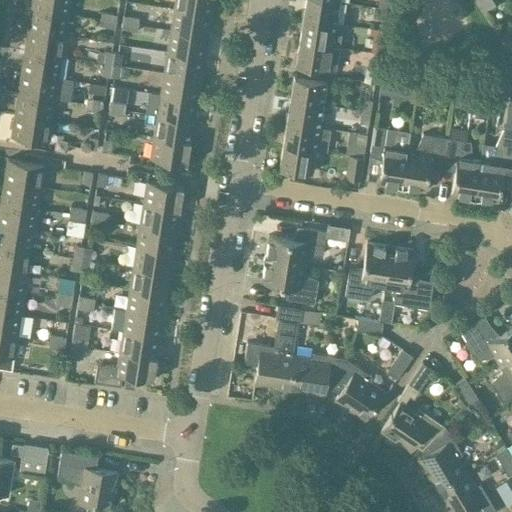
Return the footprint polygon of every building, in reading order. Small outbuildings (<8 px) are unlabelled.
[(32,0),(31,8),(68,13),(70,0),(32,0)] [(175,0),(174,8),(211,14),(212,0),(175,0)] [(335,24),(335,23),(338,1),(332,0),(305,0),(303,18),(335,24)] [(387,0),(378,0),(377,7),(386,8),(387,0)] [(457,0),(430,0),(427,2),(433,15),(430,17),(440,38),(468,24),(457,0)] [(375,19),(384,20),(386,8),(377,7),(375,19)] [(28,29),(65,35),(68,13),(31,8),(28,29)] [(170,30),(207,35),(211,14),(174,8),(170,30)] [(117,14),(101,12),(100,18),(116,21),(117,14)] [(138,18),(123,15),(122,22),(137,24),(138,18)] [(99,24),(115,27),(116,21),(100,18),(99,24)] [(299,41),(339,48),(343,24),(335,23),(335,24),(303,18),(299,41)] [(121,28),(136,30),(137,24),(122,22),(121,28)] [(24,50),(61,56),(65,35),(28,29),(24,50)] [(167,51),(204,57),(207,35),(170,30),(167,51)] [(372,39),(370,52),(379,53),(381,41),(372,39)] [(328,68),(335,69),(339,48),(299,41),(296,64),(328,69),(328,68)] [(24,50),(21,72),(58,77),(61,56),(24,50)] [(114,52),(105,50),(104,62),(112,63),(114,52)] [(167,51),(164,72),(200,78),(204,57),(167,51)] [(122,53),(114,52),(112,63),(120,65),(122,53)] [(368,63),(377,65),(379,53),(370,52),(368,63)] [(112,63),(104,62),(102,75),(111,76),(112,63)] [(120,65),(112,63),(111,76),(119,77),(120,65)] [(21,72),(18,93),(55,99),(58,77),(21,72)] [(164,72),(160,94),(197,99),(200,78),(164,72)] [(294,76),(290,99),(322,104),(326,81),(294,76)] [(145,112),(157,114),(157,115),(194,121),(197,99),(160,94),(148,92),(145,112)] [(18,93),(14,114),(51,120),(55,99),(18,93)] [(103,99),(87,97),(86,104),(102,106),(103,99)] [(372,99),(363,98),(361,110),(370,112),(372,99)] [(290,99),(287,122),(319,127),(322,104),(290,99)] [(126,103),(109,100),(108,107),(125,110),(126,103)] [(85,110),(101,112),(102,106),(86,104),(85,110)] [(107,113),(124,116),(125,110),(108,107),(107,113)] [(359,122),(368,124),(370,112),(361,110),(359,122)] [(11,136),(48,142),(51,120),(14,114),(11,136)] [(153,136),(190,142),(194,121),(157,115),(153,136)] [(319,127),(287,122),(283,144),(315,149),(319,127)] [(383,153),(378,183),(401,187),(408,147),(410,131),(398,129),(374,126),(370,151),(383,153)] [(467,129),(451,126),(449,137),(447,137),(442,163),(456,165),(451,194),(474,198),(481,159),(479,158),(472,157),(470,141),(466,140),(467,129)] [(511,128),(503,127),(495,144),(482,142),(479,158),(481,159),(474,198),(497,202),(500,185),(511,187),(511,128)] [(425,190),(429,161),(442,163),(447,137),(423,133),(416,148),(408,147),(401,187),(425,190)] [(87,148),(96,149),(97,137),(89,136),(87,148)] [(150,158),(187,164),(190,142),(153,136),(150,158)] [(112,139),(103,138),(101,151),(110,152),(112,139)] [(279,167),(311,172),(315,149),(283,144),(279,167)] [(344,177),(360,179),(363,156),(348,154),(344,177)] [(44,164),(7,158),(4,180),(41,186),(44,164)] [(81,182),(90,183),(92,171),(83,170),(81,182)] [(96,184),(105,186),(106,173),(98,172),(96,184)] [(1,202),(37,207),(41,186),(4,180),(1,202)] [(143,202),(180,208),(183,186),(146,180),(143,202)] [(37,207),(1,202),(0,204),(0,223),(34,229),(37,207)] [(176,229),(180,208),(143,202),(139,224),(176,229)] [(86,209),(70,206),(69,213),(85,215),(86,209)] [(92,210),(91,216),(107,218),(108,212),(92,210)] [(68,219),(84,221),(85,215),(69,213),(68,219)] [(90,222),(106,224),(107,218),(91,216),(90,222)] [(34,229),(0,223),(0,245),(30,250),(34,229)] [(136,245),(173,251),(176,229),(139,224),(136,245)] [(268,235),(265,258),(304,264),(306,256),(322,254),(326,230),(300,226),(298,239),(268,235)] [(369,299),(375,283),(384,285),(390,245),(367,242),(362,271),(349,269),(345,295),(369,299)] [(75,244),(73,256),(81,258),(83,245),(75,244)] [(30,250),(0,245),(0,267),(27,271),(30,250)] [(83,245),(81,258),(90,259),(92,247),(83,245)] [(133,266),(169,272),(173,251),(136,245),(133,266)] [(408,279),(413,249),(390,245),(384,285),(392,286),(394,303),(429,308),(433,282),(408,279)] [(73,256),(71,269),(79,270),(81,258),(73,256)] [(81,258),(79,270),(87,271),(90,259),(81,258)] [(318,279),(303,272),(304,264),(265,258),(261,281),(291,286),(289,299),(314,303),(318,279)] [(133,266),(129,288),(166,293),(169,272),(133,266)] [(27,271),(0,267),(0,288),(24,293),(27,271)] [(74,279),(58,277),(55,298),(71,300),(74,279)] [(24,293),(0,288),(0,310),(20,314),(24,293)] [(129,288),(126,309),(163,315),(166,293),(129,288)] [(78,295),(77,301),(93,304),(94,297),(78,295)] [(76,307),(93,309),(93,304),(77,301),(76,307)] [(289,389),(295,354),(291,354),(296,320),(310,322),(312,310),(302,308),(277,304),(275,317),(277,317),(273,346),(247,342),(243,362),(257,364),(254,384),(273,381),(272,386),(289,389)] [(122,330),(159,336),(163,315),(126,309),(122,330)] [(0,310),(0,332),(17,335),(20,314),(0,310)] [(478,359),(494,355),(498,362),(511,353),(511,326),(495,337),(482,316),(460,329),(478,359)] [(383,321),(358,317),(356,329),(381,333),(383,321)] [(119,352),(156,357),(159,336),(122,330),(119,352)] [(0,355),(13,357),(17,335),(0,332),(0,355)] [(50,334),(49,340),(65,343),(66,336),(50,334)] [(72,337),(71,344),(87,346),(88,340),(72,337)] [(48,347),(64,349),(65,343),(49,340),(48,347)] [(70,350),(86,353),(87,346),(71,344),(70,350)] [(412,354),(402,347),(386,370),(396,377),(412,354)] [(152,380),(156,357),(119,352),(117,366),(97,363),(94,381),(120,385),(122,375),(126,375),(124,386),(134,387),(135,377),(152,380)] [(314,352),(310,357),(295,354),(289,389),(307,392),(307,387),(324,395),(325,388),(332,389),(345,357),(314,352)] [(511,353),(498,362),(502,369),(491,381),(503,402),(511,396),(511,353)] [(371,381),(371,375),(345,357),(332,389),(339,393),(334,399),(352,404),(349,409),(364,419),(384,390),(371,381)] [(408,382),(419,389),(433,368),(422,361),(408,382)] [(478,397),(465,376),(454,383),(467,404),(478,397)] [(410,450),(414,444),(420,449),(446,425),(419,407),(414,410),(400,401),(380,430),(395,440),(399,436),(410,450)] [(427,474),(436,489),(466,471),(458,458),(462,452),(446,425),(420,449),(424,455),(418,459),(432,471),(427,474)] [(43,473),(47,446),(23,442),(19,469),(43,473)] [(511,456),(507,447),(496,453),(508,474),(511,471),(511,456)] [(77,501),(88,503),(86,511),(107,511),(113,510),(112,506),(114,489),(109,488),(117,471),(88,467),(90,454),(61,449),(57,475),(80,484),(77,501)] [(0,492),(6,494),(12,458),(0,456),(0,492)] [(480,483),(475,484),(466,471),(436,489),(445,504),(450,501),(452,511),(493,511),(496,511),(480,483)]
